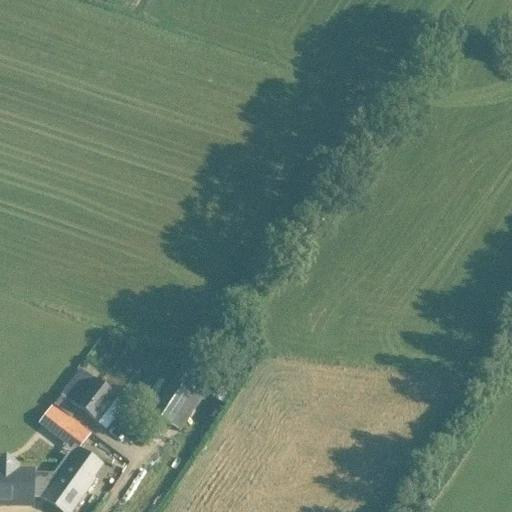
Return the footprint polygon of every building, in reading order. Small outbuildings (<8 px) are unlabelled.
[(193,392),(206,373),(187,361),(152,413),(181,433),(202,398),(193,392)] [(81,371),(54,407),(70,419),(77,410),(96,424),(117,399),(94,381),(81,371)] [(153,404),(160,394),(152,389),(146,398),(141,394),(136,402),(146,410),(151,403),(153,404)] [(78,425),(73,432),(84,440),(89,434),(78,425)] [(0,505),(32,506),(32,499),(45,499),(44,500),(60,511),(72,511),(94,481),(69,463),(61,475),(52,487),(33,487),(33,474),(16,474),(16,469),(6,463),(0,465),(0,505)]
